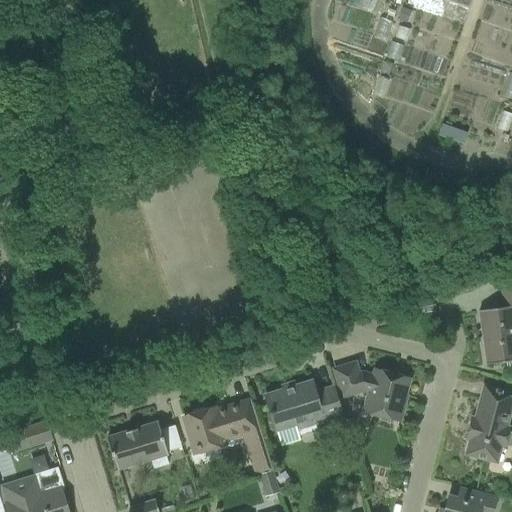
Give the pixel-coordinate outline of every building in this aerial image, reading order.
[(401,5),(397,17),(406,20),(410,8),(401,5)] [(394,9),(388,7),(385,15),(391,17),(394,9)] [(418,36),(434,36),(434,22),(418,23),(418,36)] [(461,143),(464,134),(441,126),(438,135),(461,143)] [(485,365),(505,362),(511,360),(511,279),(499,281),(502,308),(477,311),(485,365)] [(354,364),(333,370),(341,397),(362,390),(369,392),(364,411),(398,421),(405,396),(403,396),(407,380),(375,371),(373,376),(361,374),(357,375),(354,364)] [(314,425),(341,416),(332,387),(314,393),(311,381),(264,396),(275,432),(294,426),(297,437),(316,431),(314,425)] [(465,455),(484,460),(496,463),(501,447),(503,447),(504,445),(507,444),(510,434),(507,432),(508,429),(504,428),(511,398),(511,393),(483,386),(474,419),(471,419),(465,439),(469,440),(465,455)] [(182,418),(188,437),(193,454),(225,445),(223,441),(240,436),(253,476),(256,474),(257,475),(272,471),(250,400),(214,411),(213,408),(182,418)] [(116,470),(118,470),(167,455),(157,422),(106,438),(116,470)] [(45,423),(26,429),(6,435),(11,452),(51,439),(45,423)] [(272,471),(257,475),(263,498),(271,495),(278,493),(272,471)] [(35,477),(2,487),(6,503),(4,503),(7,511),(67,511),(59,486),(40,492),(35,477)] [(491,511),(495,497),(460,488),(457,499),(448,497),(444,511),(439,510),(438,511),(491,511)] [(154,500),(129,508),(128,509),(128,511),(173,511),(172,506),(158,511),(154,500)]
